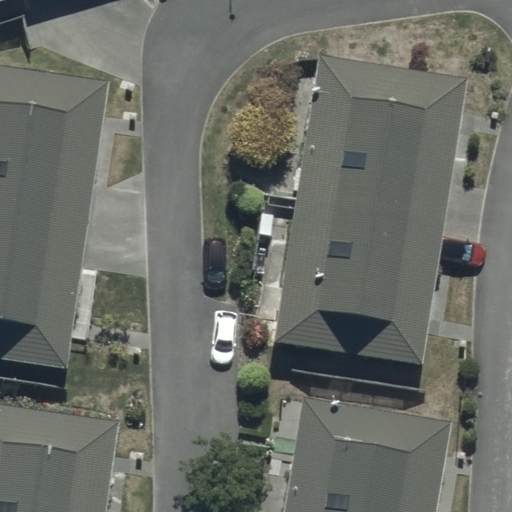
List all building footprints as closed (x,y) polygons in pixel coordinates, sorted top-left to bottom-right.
[(0,0),(0,26),(20,20),(15,3),(26,0),(0,0)] [(466,83),(315,57),(270,344),(421,368),(466,83)] [(105,85),(0,70),(0,361),(63,371),(105,85)] [(431,511),(445,426),(299,398),(281,511),(431,511)] [(103,511),(116,423),(0,408),(0,511),(103,511)]
